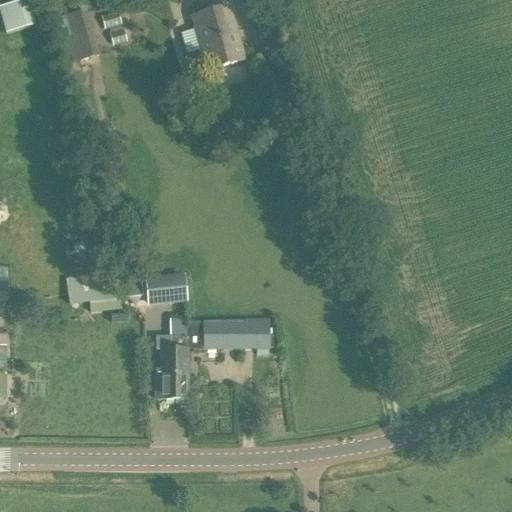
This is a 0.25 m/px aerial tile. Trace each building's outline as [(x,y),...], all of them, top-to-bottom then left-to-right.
[(24,1),(0,6),(0,12),(5,35),(30,29),(24,1)] [(229,8),(192,18),(207,71),(244,60),(229,8)] [(87,10),(65,15),(78,62),(99,57),(87,10)] [(117,12),(101,16),(106,31),(121,26),(117,12)] [(110,34),(113,47),(127,43),(123,30),(122,30),(110,34)] [(107,246),(87,251),(90,266),(111,262),(107,246)] [(59,272),(60,287),(83,286),(83,271),(59,272)] [(118,272),(85,276),(89,313),(122,309),(118,272)] [(184,277),(147,279),(149,303),(185,300),(184,277)] [(203,323),(203,349),(203,350),(270,350),(270,321),(203,321),(203,323)] [(160,370),(154,370),(154,388),(156,388),(156,401),(188,400),(188,349),(203,349),(203,323),(187,323),(187,337),(156,337),(156,347),(160,347),(160,370)]
